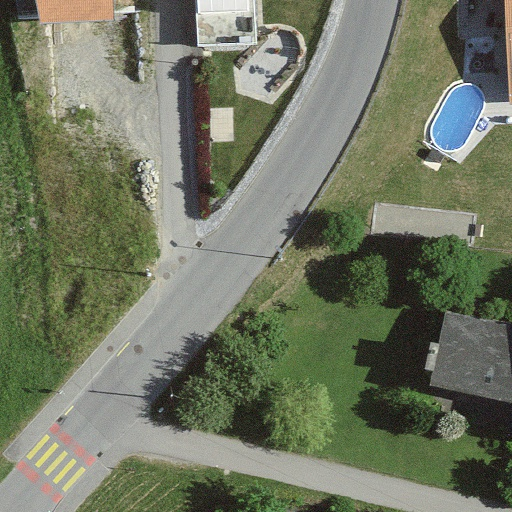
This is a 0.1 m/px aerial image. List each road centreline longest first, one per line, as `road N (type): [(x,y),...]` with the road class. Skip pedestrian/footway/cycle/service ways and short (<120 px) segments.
road 1 (tertiary): [(356,0),(306,128),(183,316),(85,424)]
road 2 (residential): [(85,424),(426,511)]
